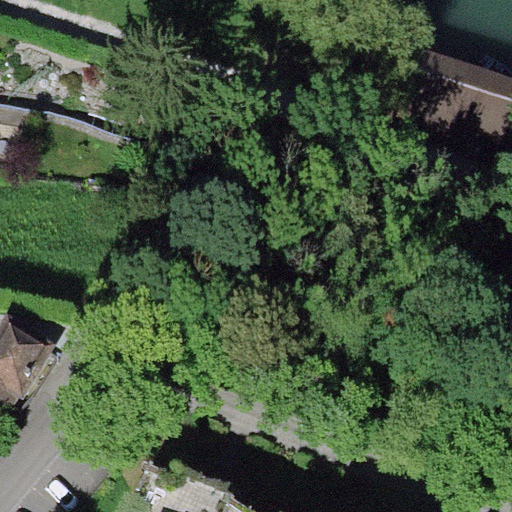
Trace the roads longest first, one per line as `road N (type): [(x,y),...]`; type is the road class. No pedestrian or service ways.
road 1 (residential): [(484,511),(363,453),(93,354),(0,473)]
road 2 (track): [(0,4),(511,183)]
